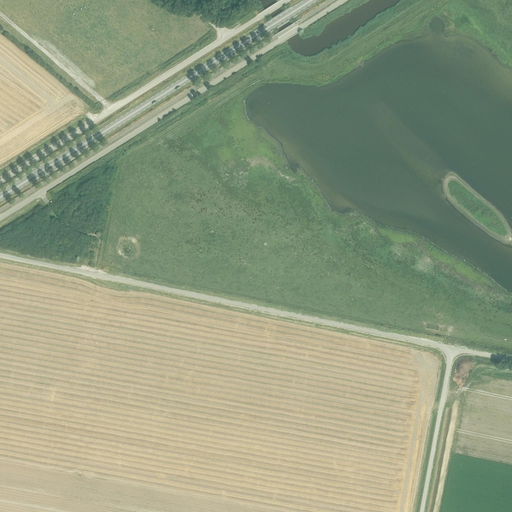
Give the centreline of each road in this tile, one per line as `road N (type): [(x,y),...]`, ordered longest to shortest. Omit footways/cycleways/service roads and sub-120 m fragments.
road 1 (unclassified): [(451,347),(0,255)]
road 2 (unclassified): [(0,218),(344,0)]
road 3 (primary): [(0,197),(311,0)]
road 4 (unclassified): [(0,180),(285,0)]
road 5 (unclassified): [(421,511),(451,347)]
